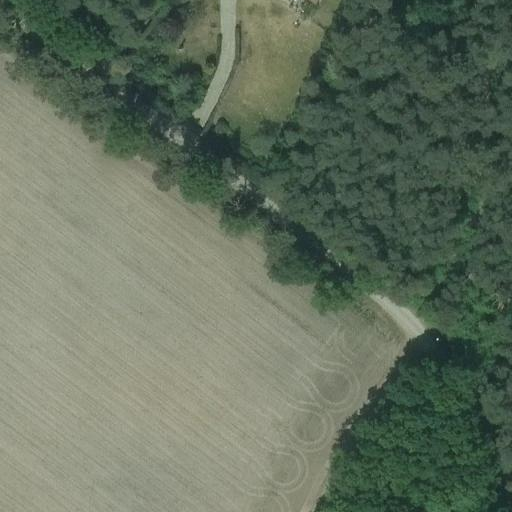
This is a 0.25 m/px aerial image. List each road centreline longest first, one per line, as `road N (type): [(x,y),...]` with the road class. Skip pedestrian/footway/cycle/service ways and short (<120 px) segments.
road 1 (unclassified): [(0,6),(420,333),(506,511)]
road 2 (track): [(335,511),(420,333)]
